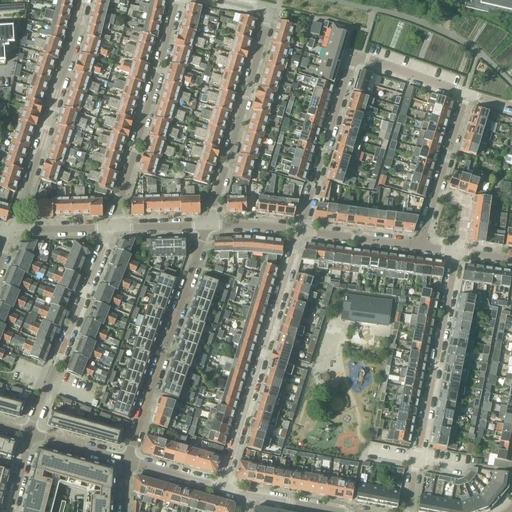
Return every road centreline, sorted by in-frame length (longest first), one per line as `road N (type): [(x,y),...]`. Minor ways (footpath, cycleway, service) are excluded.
road 1 (residential): [(219,488),(300,231)]
road 2 (residential): [(408,511),(459,252)]
road 3 (residential): [(211,225),(266,19),(262,9),(228,0)]
road 4 (residential): [(130,462),(211,225)]
road 5 (residential): [(12,231),(85,0)]
road 6 (residential): [(115,228),(176,0)]
road 7 (residential): [(30,434),(115,228)]
road 8 (residential): [(300,231),(350,64),(361,57)]
